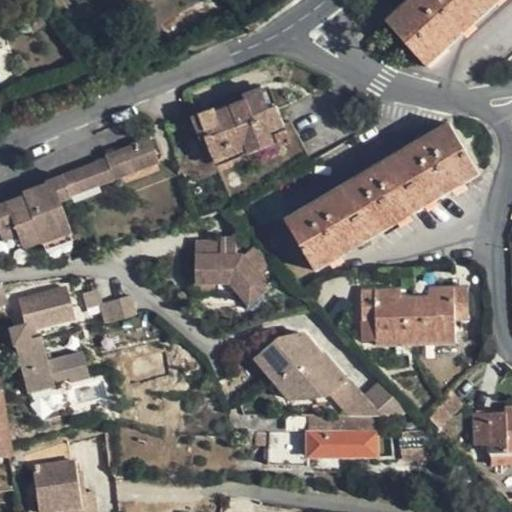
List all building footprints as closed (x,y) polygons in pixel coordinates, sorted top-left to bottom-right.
[(412,0),(387,22),(428,67),(502,0),(412,0)] [(272,134),(285,129),(277,107),(269,109),(262,91),(246,97),(247,102),(219,113),(217,110),(192,119),(201,140),(205,138),(217,165),(274,143),(272,134)] [(481,176),(450,125),(288,222),(318,273),(481,176)] [(26,199),(26,201),(0,212),(0,236),(4,246),(28,248),(41,242),(43,245),(72,232),(60,207),(70,202),(72,198),(159,160),(148,136),(128,145),(130,148),(105,158),(106,161),(47,186),(48,190),(26,199)] [(237,243),(210,238),(204,278),(230,284),(242,297),(254,307),(272,290),(244,261),(235,258),(237,243)] [(230,284),(204,278),(202,288),(242,297),(230,284)] [(125,298),(103,288),(84,294),(88,310),(125,298)] [(403,291),(362,292),(364,324),(377,324),(377,346),(456,344),(456,322),(469,321),(468,288),(430,289),(430,298),(403,299),(403,291)] [(20,300),(27,328),(28,331),(75,320),(66,289),(20,300)] [(30,339),(28,331),(27,328),(8,333),(23,395),(50,388),(49,383),(66,379),(67,383),(83,379),(78,357),(40,367),(34,339),(30,339)] [(306,339),(281,347),(266,360),(293,390),(288,396),(306,416),(330,402),(334,398),(350,385),(328,360),(326,361),(306,339)] [(293,390),(266,360),(260,365),(288,396),(293,390)] [(350,385),(334,398),(352,417),(387,420),(369,402),(351,383),(350,385)] [(388,385),(369,402),(387,420),(409,420),(417,414),(388,385)] [(439,430),(464,406),(451,393),(426,416),(439,430)] [(506,414),(474,415),(474,445),(489,445),(490,453),(510,453),(509,455),(511,454),(511,409),(506,409),(506,414)] [(307,421),(307,434),(379,433),(378,422),(307,421)] [(427,432),(402,434),(403,454),(427,453),(427,432)] [(379,433),(307,434),(258,435),(258,446),(270,447),(269,465),(308,466),(309,459),(379,458),(379,440),(379,433)] [(22,469),(29,468),(72,462),(69,438),(20,454),(22,469)] [(37,511),(50,511),(66,510),(79,507),(77,488),(72,462),(29,468),(37,511)] [(94,511),(90,487),(77,488),(79,507),(66,510),(66,511),(94,511)] [(504,511),(486,493),(471,509),(474,511),(504,511)]
